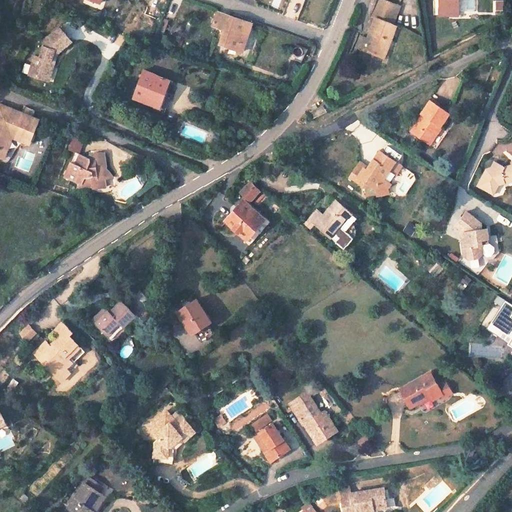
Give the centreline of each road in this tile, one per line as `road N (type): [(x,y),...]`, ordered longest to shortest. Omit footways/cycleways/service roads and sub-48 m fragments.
road 1 (tertiary): [(349,0),(308,89),(273,133),(63,267),(0,320)]
road 2 (residential): [(511,424),(460,447),(296,476),(228,511)]
road 3 (track): [(511,24),(339,109),(301,138)]
